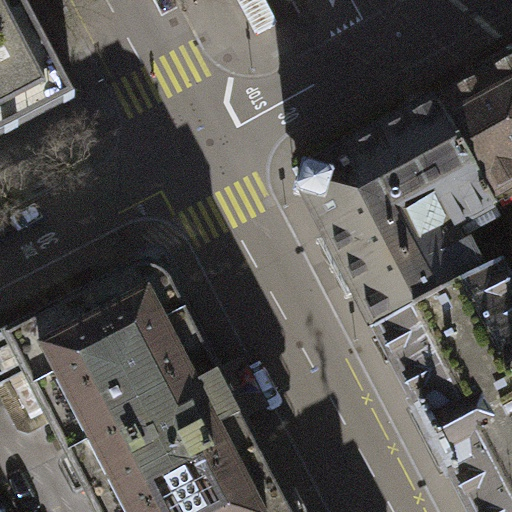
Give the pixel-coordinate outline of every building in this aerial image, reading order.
[(0,0),(0,136),(76,97),(24,0),(0,0)] [(511,60),(438,105),(490,201),(511,187),(511,60)] [(377,330),(483,276),(459,230),(496,211),(490,201),(438,105),(321,169),(303,164),(294,197),(310,202),(377,330)] [(286,511),(155,258),(0,335),(0,350),(88,511),(286,511)] [(377,330),(472,511),(511,511),(511,293),(498,268),(483,276),(377,330)]
